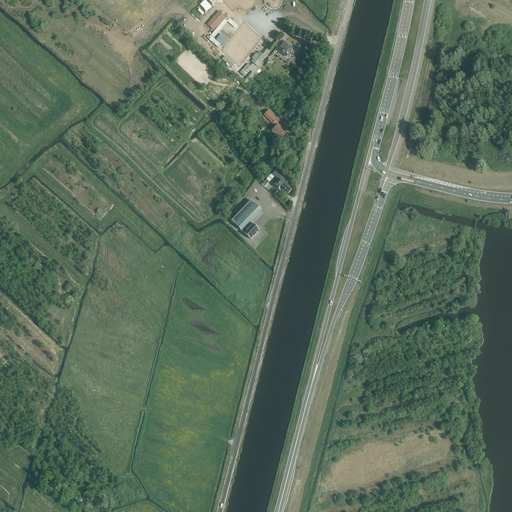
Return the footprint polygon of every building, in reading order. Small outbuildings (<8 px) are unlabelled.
[(206,0),(204,0),(200,4),(207,12),(212,7),(206,0)] [(219,11),(207,25),(213,31),(225,17),(219,11)] [(209,40),(218,48),(220,46),(211,39),(227,20),(236,27),(238,26),(228,18),(227,20),(225,18),(210,37),(211,38),(209,40)] [(220,31),(230,39),(231,37),(222,30),(220,31)] [(274,45),(277,48),(276,48),(280,51),(279,51),(283,54),(285,56),(286,57),(290,52),(292,49),(284,43),(282,42),(282,41),(279,39),(274,45)] [(252,58),(254,60),(252,62),(257,66),(265,57),(260,53),(258,55),(256,53),(252,58)] [(222,59),(232,68),(234,65),(224,57),(222,59)] [(256,71),(250,66),(248,64),(240,73),(244,77),(250,71),(254,75),(258,70),(257,69),(256,71)] [(253,75),(252,74),(244,82),(235,73),(233,75),(244,86),(253,75)] [(264,115),(276,127),(272,132),(280,140),(287,133),(280,127),(282,125),(268,111),(264,115)] [(290,116),(286,120),(290,125),(295,121),(290,116)] [(273,177),(278,181),(274,185),(278,189),(280,187),(288,194),(292,190),(283,181),(284,180),(275,171),(271,175),(264,182),(262,185),(264,187),(269,182),(273,177)] [(226,216),(236,226),(237,225),(244,217),(255,206),(245,196),(226,216)] [(239,229),(251,240),(259,231),(250,222),(261,211),(255,206),(244,217),(237,225),(240,227),(239,229)]
